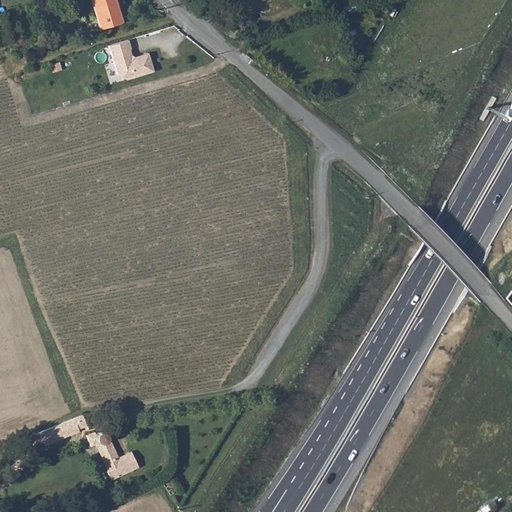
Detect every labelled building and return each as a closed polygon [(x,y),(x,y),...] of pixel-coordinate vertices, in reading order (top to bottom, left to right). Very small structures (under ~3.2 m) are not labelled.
[(118,18),(112,0),(88,0),(97,25),(118,18)] [(125,40),(106,46),(114,75),(121,73),(123,80),(150,72),(145,54),(132,58),(131,60),(127,58),(128,55),(127,50),(128,50),(125,40)] [(86,424),(82,413),(36,431),(42,445),(78,431),(77,428),(86,424)] [(133,458),(130,450),(117,456),(109,437),(107,437),(105,433),(103,430),(99,428),(96,429),(85,434),(90,446),(95,443),(106,470),(111,479),(137,467),(133,458)] [(42,445),(36,431),(27,435),(33,449),(42,445)] [(22,458),(5,470),(12,479),(19,474),(17,471),(27,465),(22,458)]
